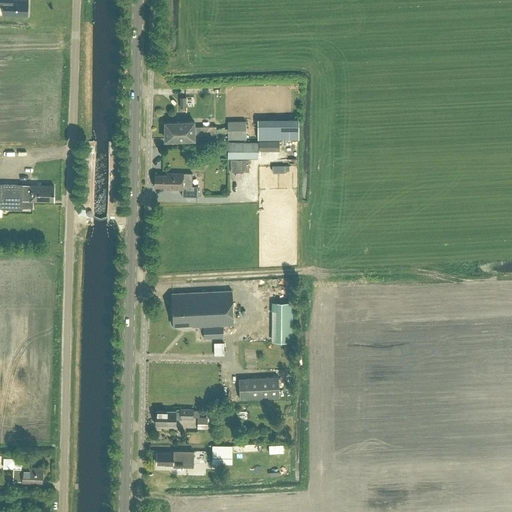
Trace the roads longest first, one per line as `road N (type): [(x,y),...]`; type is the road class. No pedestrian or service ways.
road 1 (unclassified): [(62,511),(76,0)]
road 2 (secondary): [(124,511),(138,0)]
